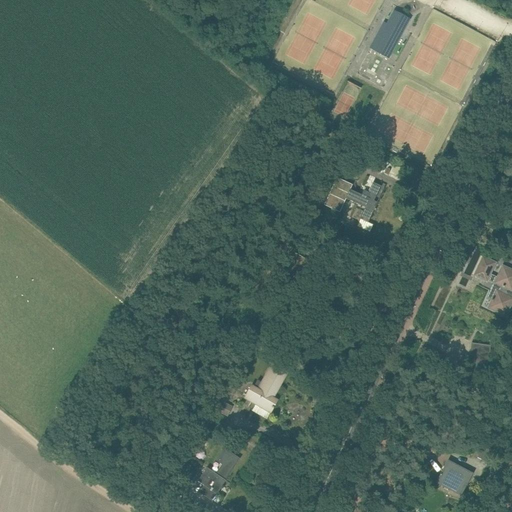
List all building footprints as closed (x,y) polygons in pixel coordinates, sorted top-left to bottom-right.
[(405,17),(397,12),(394,11),(387,24),(384,23),(370,48),(387,57),(399,34),(397,33),(405,17)] [(394,164),(390,177),(407,183),(411,171),(394,164)] [(337,178),(325,205),(340,212),(346,198),(350,190),(352,185),(337,178)] [(350,190),(346,198),(365,207),(363,212),(356,208),(352,217),(359,221),(357,226),(370,232),(373,225),(368,222),(377,203),(372,200),(373,196),(376,197),(381,186),(373,183),(368,193),(364,191),(362,195),(350,190)] [(295,253),(285,271),(299,278),(309,261),(295,253)] [(496,262),(482,256),(473,276),(487,282),(488,280),(494,283),(487,298),(492,300),(488,308),(506,316),(511,303),(511,291),(509,290),(511,283),(511,269),(503,265),(497,277),(491,274),(496,262)] [(487,367),(490,346),(472,343),(469,363),(481,364),(481,366),(487,367)] [(247,395),(245,398),(256,404),(271,413),(278,400),(273,398),(287,373),(272,364),(262,382),(258,380),(254,387),(252,386),(247,395)] [(226,380),(217,399),(219,400),(226,404),(235,385),(226,380)] [(219,400),(214,410),(228,416),(233,407),(226,404),(219,400)] [(483,446),(477,457),(488,462),(494,451),(483,446)] [(224,479),(238,459),(225,451),(219,460),(223,463),(216,474),(207,468),(198,481),(204,485),(200,492),(212,501),(226,480),(224,479)] [(472,474),(456,465),(448,461),(436,482),(461,495),(472,474)] [(179,475),(187,481),(196,469),(188,463),(179,475)]
